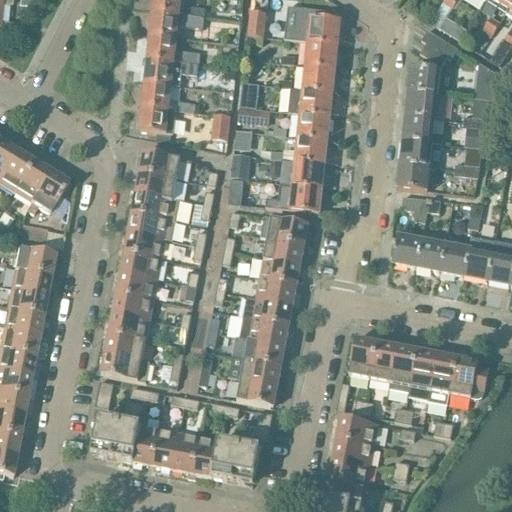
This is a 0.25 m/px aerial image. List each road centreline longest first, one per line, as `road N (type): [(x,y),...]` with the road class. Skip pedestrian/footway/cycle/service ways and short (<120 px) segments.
road 1 (residential): [(28,97),(97,150),(106,180),(49,460),(61,486)]
road 2 (residential): [(333,305),(366,228),(391,28),(345,0)]
road 3 (residential): [(282,511),(333,305)]
road 4 (residential): [(333,305),(511,338)]
road 5 (residential): [(61,486),(193,511)]
